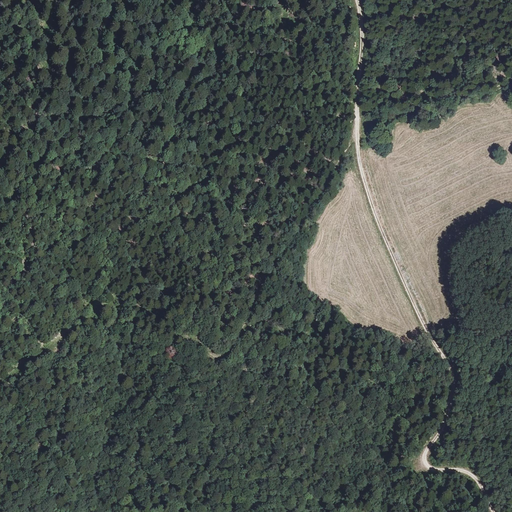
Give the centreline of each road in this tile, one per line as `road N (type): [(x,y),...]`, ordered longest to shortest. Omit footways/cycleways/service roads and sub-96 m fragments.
road 1 (track): [(357,132),(227,356),(212,356),(175,331),(163,291),(147,287),(105,306),(0,382)]
road 2 (track): [(493,511),(473,475),(426,464),(449,406),(451,371),(368,194),(357,132)]
road 3 (track): [(511,73),(478,93),(426,87),(400,0)]
road 4 (track): [(357,132),(362,50),(355,0)]
